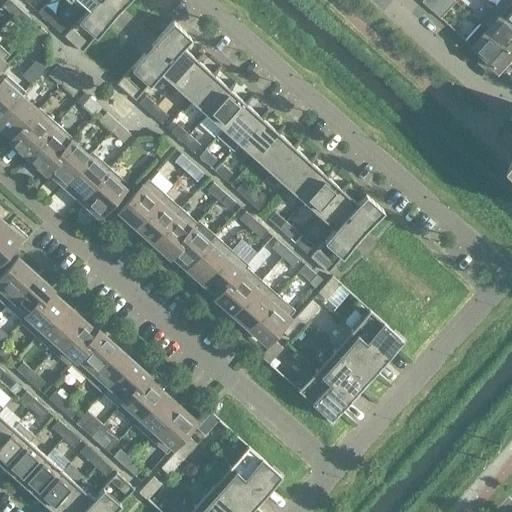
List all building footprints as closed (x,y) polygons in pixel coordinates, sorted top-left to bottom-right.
[(19,8),(10,0),(6,0),(2,5),(13,15),(19,8)] [(67,0),(66,1),(81,15),(88,7),(89,9),(97,0),(67,0)] [(88,7),(81,15),(99,31),(127,0),(97,0),(89,9),(88,7)] [(422,0),(441,17),(455,1),(453,0),(422,0)] [(511,0),(499,0),(495,6),(511,21),(511,0)] [(44,4),(38,12),(49,21),(55,14),(44,4)] [(511,21),(495,6),(480,22),(511,50),(511,21)] [(24,25),(30,18),(19,8),(13,15),(24,25)] [(66,24),(55,14),(49,21),(60,31),(66,24)] [(139,56),(131,67),(148,83),(159,71),(158,70),(181,44),(182,45),(190,37),(171,21),(159,35),(139,56)] [(511,57),(511,50),(480,22),(465,39),(500,71),(511,57)] [(48,34),(40,27),(29,39),(37,46),(48,34)] [(71,27),(64,35),(70,40),(77,32),(71,27)] [(70,40),(76,45),(83,37),(77,32),(70,40)] [(83,37),(76,45),(82,51),(88,44),(89,43),(83,37)] [(158,70),(159,71),(174,85),(197,59),(182,45),(181,44),(158,70)] [(0,45),(0,62),(9,53),(0,45)] [(197,59),(174,85),(190,99),(213,73),(197,59)] [(67,77),(55,66),(48,74),(60,85),(67,77)] [(213,73),(190,99),(206,113),(229,88),(213,73)] [(0,117),(24,90),(6,74),(0,81),(0,117)] [(117,81),(116,82),(122,88),(130,80),(124,74),(123,75),(117,81)] [(79,87),(67,77),(60,85),(72,95),(79,87)] [(122,88),(128,93),(136,85),(130,80),(122,88)] [(136,85),(128,93),(134,98),(142,90),(136,85)] [(229,88),(206,113),(223,128),(246,102),(229,88)] [(24,90),(0,117),(0,127),(11,137),(12,138),(39,107),(37,109),(21,95),(25,91),(24,90)] [(145,95),(139,102),(150,112),(156,105),(145,95)] [(101,107),(89,96),(82,104),(94,115),(101,107)] [(246,102),(223,128),(239,142),(262,117),(246,102)] [(167,115),(156,105),(150,112),(161,122),(167,115)] [(12,138),(11,137),(10,139),(27,155),(56,123),(39,107),(12,138)] [(111,130),(118,122),(106,112),(99,120),(111,130)] [(262,117),(239,142),(255,157),(278,131),(262,117)] [(130,133),(118,122),(111,130),(123,141),(130,133)] [(56,123),(27,155),(45,171),(47,169),(46,168),(73,138),(56,123)] [(177,124),(171,131),(182,141),(188,134),(177,124)] [(278,131),(255,157),(271,171),(294,145),(278,131)] [(199,143),(188,134),(182,141),(193,151),(199,143)] [(162,136),(151,149),(159,156),(170,144),(162,136)] [(46,168),(47,169),(63,184),(92,151),(91,151),(88,154),(72,140),(74,138),(73,138),(46,168)] [(294,145),(271,171),(287,186),(310,160),(294,145)] [(92,151),(63,184),(80,199),(109,166),(92,151)] [(185,170),(192,163),(181,153),(175,160),(185,170)] [(210,153),(203,160),(214,170),(221,163),(210,153)] [(310,160),(287,186),(303,200),(326,174),(310,160)] [(196,180),(203,172),(192,163),(185,170),(196,180)] [(232,172),(221,163),(214,170),(225,179),(232,172)] [(109,166),(80,199),(86,204),(82,207),(98,222),(112,206),(109,202),(127,182),(109,166)] [(326,174),(303,200),(320,215),(342,189),(326,174)] [(148,178),(119,210),(136,225),(165,193),(148,178)] [(217,199),(224,191),(213,182),(207,189),(217,199)] [(242,182),(236,189),(247,199),(253,192),(242,182)] [(342,189),(320,215),(335,228),(336,229),(359,203),(357,202),(342,189)] [(235,201),(224,191),(217,199),(229,208),(235,201)] [(264,201),(253,192),(247,199),(258,208),(264,201)] [(165,193),(136,225),(152,240),(181,207),(165,193)] [(336,229),(335,228),(324,240),(342,256),(383,209),(365,193),(357,202),(359,203),(336,229)] [(181,207),(152,240),(169,255),(171,253),(170,252),(199,220),(198,219),(196,221),(181,207)] [(256,220),(245,211),(239,218),(250,227),(256,220)] [(279,228),(285,221),(274,211),(268,218),(279,228)] [(0,222),(0,258),(9,248),(13,251),(27,235),(11,221),(8,225),(2,220),(0,222)] [(170,252),(171,253),(186,267),(215,234),(199,220),(170,252)] [(267,230),(256,220),(250,227),(261,237),(267,230)] [(296,230),(285,221),(279,228),(290,237),(296,230)] [(215,234),(186,267),(202,281),(231,249),(215,234)] [(306,252),(312,245),(301,235),(295,242),(306,252)] [(288,249),(277,239),(271,246),(282,256),(288,249)] [(317,247),(310,255),(316,261),(323,253),(317,247)] [(231,249),(202,281),(217,295),(218,296),(247,263),(231,249)] [(293,266),(299,259),(288,249),(282,256),(293,266)] [(329,258),(323,253),(316,261),(322,266),(329,258)] [(18,257),(0,277),(0,299),(6,305),(35,272),(18,257)] [(329,258),(322,266),(328,271),(334,265),(335,263),(329,258)] [(218,296),(217,295),(215,296),(232,312),(261,279),(246,266),(248,264),(247,263),(218,296)] [(305,264),(298,271),(309,281),(315,274),(305,264)] [(35,272),(6,305),(21,318),(19,320),(20,321),(49,289),(50,290),(52,288),(35,272)] [(326,299),(340,283),(332,276),(318,291),(326,299)] [(261,279),(232,312),(248,326),(277,294),(261,279)] [(49,289),(20,321),(36,336),(65,303),(50,290),(49,289)] [(277,294),(248,326),(265,341),(294,309),(277,294)] [(318,308),(310,300),(296,315),(304,323),(318,308)] [(65,303),(36,336),(52,350),(81,318),(65,303)] [(369,308),(351,329),(384,359),(402,338),(369,308)] [(290,338),(304,323),(296,315),(282,331),(290,338)] [(81,318),(52,350),(68,364),(97,332),(96,331),(81,318)] [(97,332),(68,364),(69,365),(71,363),(86,377),(115,345),(98,329),(96,331),(97,332)] [(351,329),(334,349),(366,378),(384,359),(351,329)] [(274,340),(260,355),(269,363),(282,347),(274,340)] [(12,352),(1,342),(0,343),(0,354),(6,359),(12,352)] [(115,345),(86,377),(102,392),(132,359),(115,345)] [(334,349),(317,369),(349,398),(366,378),(334,349)] [(132,359),(102,392),(117,405),(116,407),(117,408),(146,376),(147,376),(149,375),(132,359)] [(22,361),(16,368),(27,378),(33,371),(22,361)] [(317,369),(299,390),(330,418),(349,398),(317,369)] [(15,381),(4,371),(0,376),(0,380),(9,388),(15,381)] [(44,381),(33,371),(27,378),(38,388),(44,381)] [(146,376),(117,408),(133,422),(162,390),(147,376),(146,376)] [(59,407),(66,400),(55,390),(48,397),(59,407)] [(162,390),(133,422),(134,423),(140,416),(154,429),(148,436),(149,437),(178,404),(162,390)] [(37,400),(26,391),(19,398),(30,407),(37,400)] [(48,410),(37,400),(30,407),(41,417),(48,410)] [(76,410),(66,400),(59,407),(70,417),(76,410)] [(178,404),(149,437),(166,452),(195,420),(178,404)] [(2,406),(0,408),(0,441),(14,426),(0,414),(0,410),(3,407),(2,406)] [(204,434),(218,419),(213,414),(210,412),(196,427),(204,434)] [(63,436),(69,429),(58,419),(52,426),(63,436)] [(87,419),(81,426),(91,436),(98,429),(87,419)] [(14,426),(0,441),(0,462),(5,468),(30,441),(14,426)] [(80,439),(69,429),(63,436),(74,446),(80,439)] [(109,439),(98,429),(91,436),(103,446),(109,439)] [(196,443),(188,436),(174,451),(183,458),(196,443)] [(30,441),(5,468),(21,482),(46,455),(30,441)] [(247,444),(229,465),(262,494),(280,474),(247,444)] [(101,458),(90,448),(84,455),(95,465),(101,458)] [(123,465),(130,458),(119,448),(113,455),(123,465)] [(169,474),(183,458),(174,451),(161,467),(169,474)] [(46,455),(21,482),(37,496),(62,469),(46,455)] [(112,468),(101,458),(95,465),(106,475),(112,468)] [(141,468),(130,458),(123,465),(135,475),(141,468)] [(229,465),(211,484),(242,511),(246,511),(262,494),(229,465)] [(62,469),(37,496),(53,511),(83,479),(82,478),(77,483),(62,469)] [(116,471),(109,479),(115,485),(122,477),(116,471)] [(161,483),(153,476),(139,491),(147,498),(161,483)] [(128,482),(122,477),(115,485),(121,490),(128,482)] [(53,511),(54,511),(81,511),(99,493),(98,492),(83,479),(53,511)] [(128,482),(121,490),(127,495),(128,494),(134,487),(128,482)] [(242,511),(211,484),(194,504),(202,511),(242,511)] [(81,511),(112,511),(120,503),(118,501),(115,505),(100,492),(104,489),(102,487),(98,492),(99,493),(81,511)]
